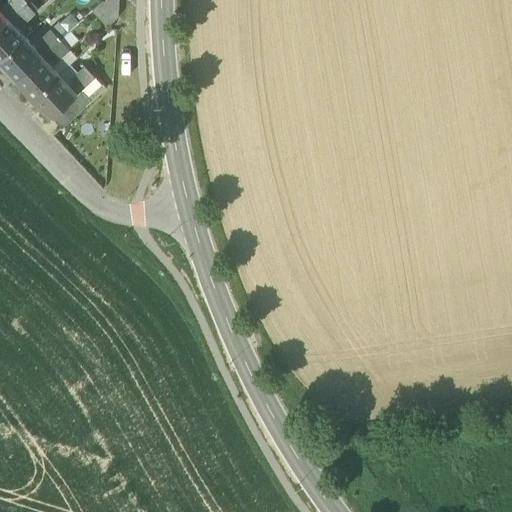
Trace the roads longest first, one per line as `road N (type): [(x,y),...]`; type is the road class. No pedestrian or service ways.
road 1 (tertiary): [(332,511),(231,333),(188,210)]
road 2 (residential): [(188,210),(105,211),(0,94)]
road 3 (tertiary): [(188,210),(167,97),(162,0)]
